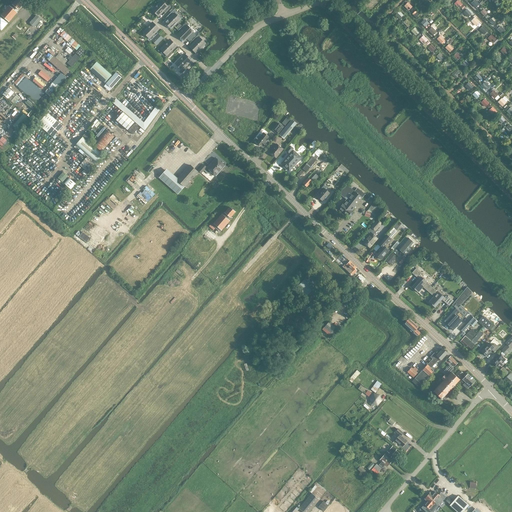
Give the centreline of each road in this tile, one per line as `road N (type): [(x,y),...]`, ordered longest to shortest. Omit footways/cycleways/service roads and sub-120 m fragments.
road 1 (unclassified): [(490,389),(185,99)]
road 2 (track): [(73,504),(242,271),(303,211)]
road 3 (unclassified): [(380,511),(490,389)]
road 4 (unclassified): [(185,99),(84,0)]
road 5 (track): [(240,368),(236,355),(259,321),(203,266)]
road 6 (unclassified): [(185,99),(236,44),(284,14)]
